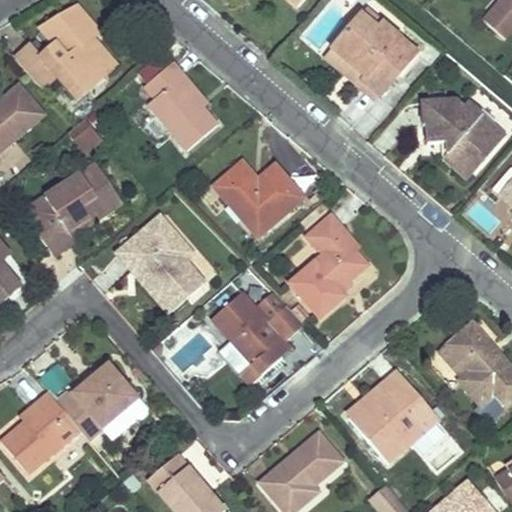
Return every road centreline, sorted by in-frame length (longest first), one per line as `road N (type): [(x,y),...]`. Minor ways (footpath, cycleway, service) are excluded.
road 1 (residential): [(156,0),(454,252)]
road 2 (residential): [(454,252),(433,280),(229,453)]
